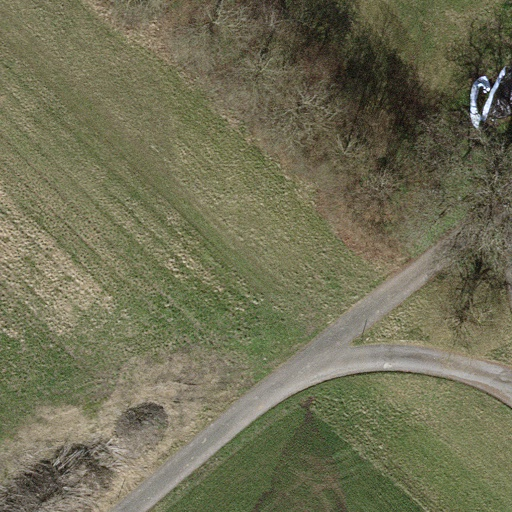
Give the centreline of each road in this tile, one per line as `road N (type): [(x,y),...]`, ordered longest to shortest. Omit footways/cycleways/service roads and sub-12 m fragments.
road 1 (track): [(130,511),(511,199)]
road 2 (track): [(313,360),(511,387)]
